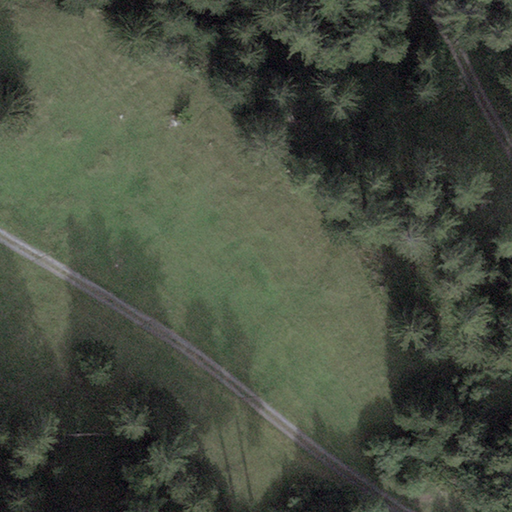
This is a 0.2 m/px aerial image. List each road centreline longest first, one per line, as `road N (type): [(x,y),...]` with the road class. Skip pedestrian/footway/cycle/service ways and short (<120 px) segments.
road 1 (track): [(396,511),(159,329),(0,233)]
road 2 (track): [(414,0),(511,169)]
